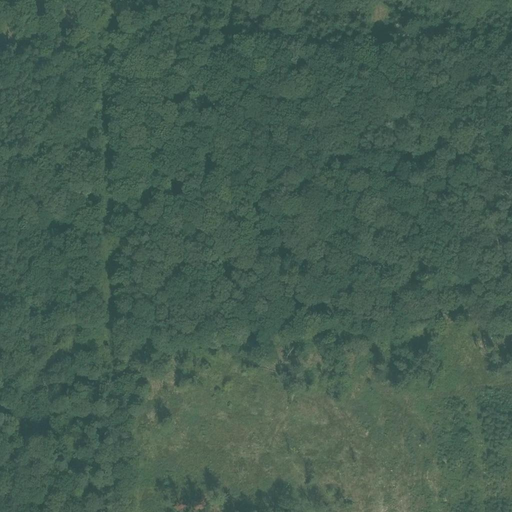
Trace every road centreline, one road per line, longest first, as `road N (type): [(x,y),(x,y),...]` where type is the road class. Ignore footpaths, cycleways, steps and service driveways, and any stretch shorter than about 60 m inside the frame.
road 1 (track): [(0,339),(511,315)]
road 2 (track): [(115,330),(116,511)]
